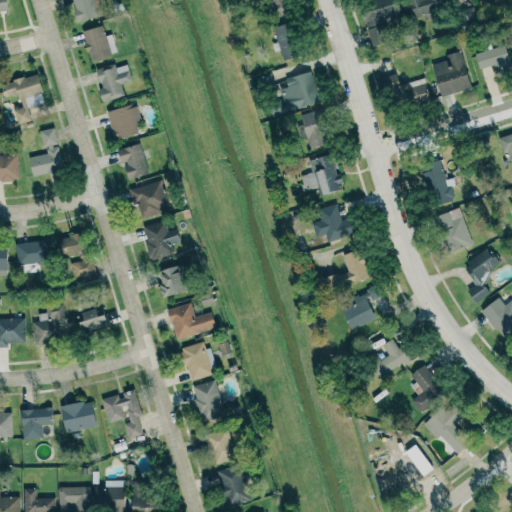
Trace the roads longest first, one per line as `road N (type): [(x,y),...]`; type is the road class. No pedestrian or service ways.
road 1 (residential): [(193,511),(35,0)]
road 2 (residential): [(511,396),(471,355),(404,258),(326,0)]
road 3 (residential): [(0,379),(144,353)]
road 4 (residential): [(373,152),(511,108)]
